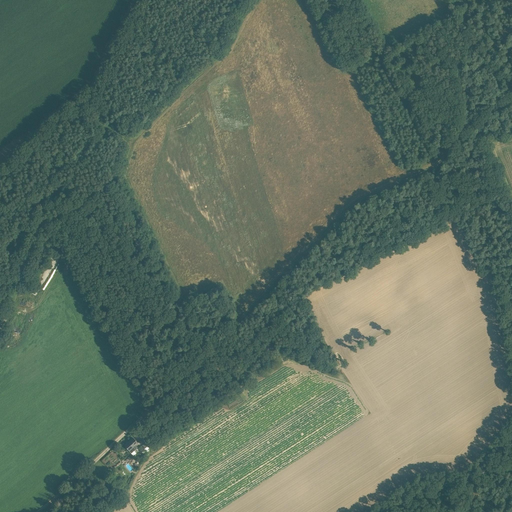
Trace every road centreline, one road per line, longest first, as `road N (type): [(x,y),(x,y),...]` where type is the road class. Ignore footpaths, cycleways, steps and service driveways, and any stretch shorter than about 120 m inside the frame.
road 1 (track): [(35,511),(116,443),(348,211),(444,162),(510,86)]
road 2 (track): [(252,0),(230,44),(132,137),(118,170),(42,229),(0,336)]
road 3 (track): [(155,403),(95,286),(44,228)]
